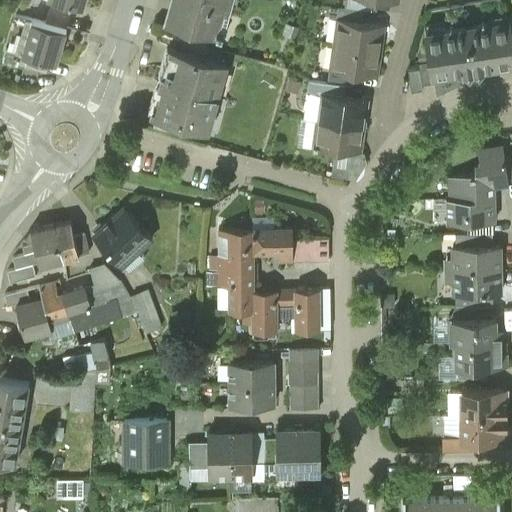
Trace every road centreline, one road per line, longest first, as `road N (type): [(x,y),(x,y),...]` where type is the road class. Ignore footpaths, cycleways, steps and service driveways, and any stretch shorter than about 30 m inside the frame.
road 1 (residential): [(364,194),(129,136)]
road 2 (residential): [(357,409),(349,254),(364,194)]
road 3 (residential): [(357,464),(511,463)]
road 4 (residential): [(394,146),(385,100),(416,0)]
road 5 (residential): [(394,146),(466,96),(511,91)]
road 6 (residential): [(131,0),(107,72),(79,120)]
